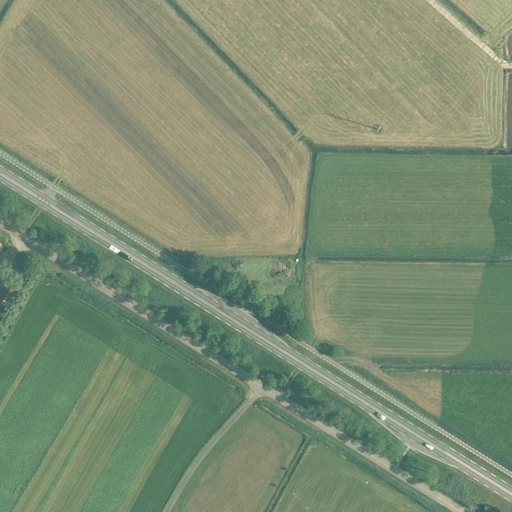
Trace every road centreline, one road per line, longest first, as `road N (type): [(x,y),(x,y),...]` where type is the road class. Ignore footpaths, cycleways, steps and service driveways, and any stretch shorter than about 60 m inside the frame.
road 1 (primary): [(511,494),(0,173)]
road 2 (unclassified): [(459,511),(0,222)]
